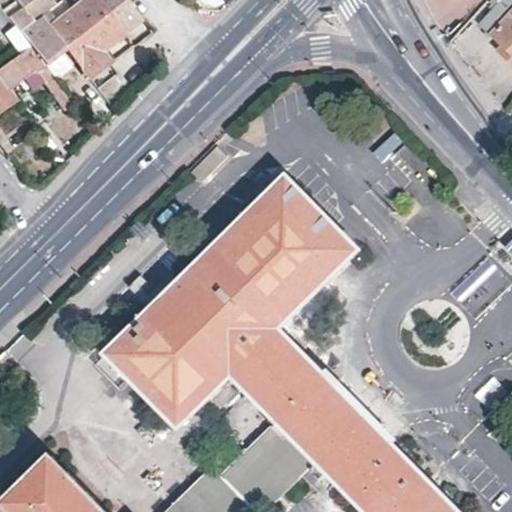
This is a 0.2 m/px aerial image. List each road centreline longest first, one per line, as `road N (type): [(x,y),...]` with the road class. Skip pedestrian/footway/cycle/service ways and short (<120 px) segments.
road 1 (secondary): [(365,0),(419,89),(511,190)]
road 2 (primary): [(56,233),(226,63)]
